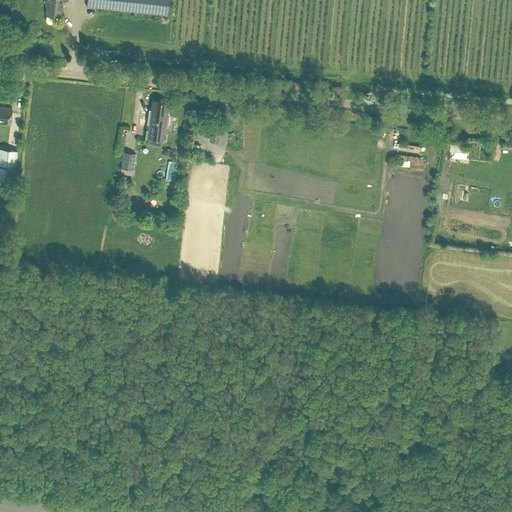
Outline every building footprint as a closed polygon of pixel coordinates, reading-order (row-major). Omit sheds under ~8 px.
[(59,16),(61,0),(45,0),(45,6),(47,6),(46,14),(45,20),(47,23),(51,23),(53,21),(54,15),(59,16)] [(87,0),(86,6),(168,15),(169,0),(87,0)] [(160,145),(161,139),(165,139),(168,116),(166,116),(168,102),(151,100),(149,117),(148,117),(145,137),(149,137),(149,143),(160,145)] [(0,123),(10,125),(12,107),(0,105),(0,123)] [(211,122),(209,140),(212,141),(211,145),(217,146),(218,141),(219,141),(221,123),(211,122)] [(245,145),(246,124),(236,124),(235,131),(231,131),(230,144),(245,145)] [(448,136),(447,148),(466,149),(467,138),(448,136)] [(17,150),(0,148),(0,178),(13,180),(17,150)] [(123,151),(121,168),(133,169),(135,153),(123,151)]
